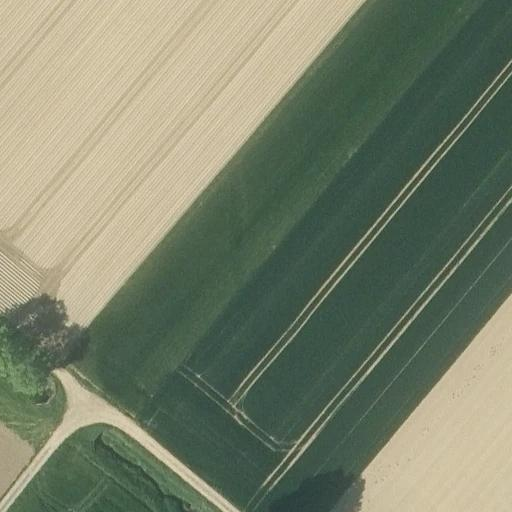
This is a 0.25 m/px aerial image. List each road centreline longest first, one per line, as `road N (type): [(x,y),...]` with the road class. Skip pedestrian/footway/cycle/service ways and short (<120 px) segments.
road 1 (track): [(83,393),(228,511)]
road 2 (track): [(0,504),(83,393)]
